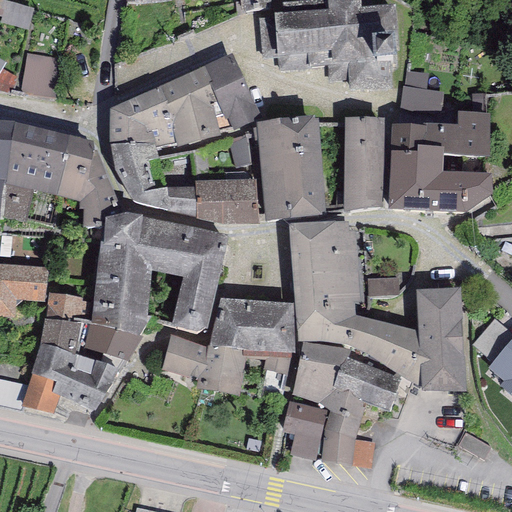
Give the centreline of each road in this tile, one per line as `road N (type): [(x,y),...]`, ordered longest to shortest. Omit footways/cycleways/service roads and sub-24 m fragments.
road 1 (residential): [(511,300),(436,234),(383,215),(236,228),(132,209),(118,193),(95,126),(0,109)]
road 2 (tertiary): [(356,511),(0,431)]
road 3 (unknown): [(356,511),(433,397)]
